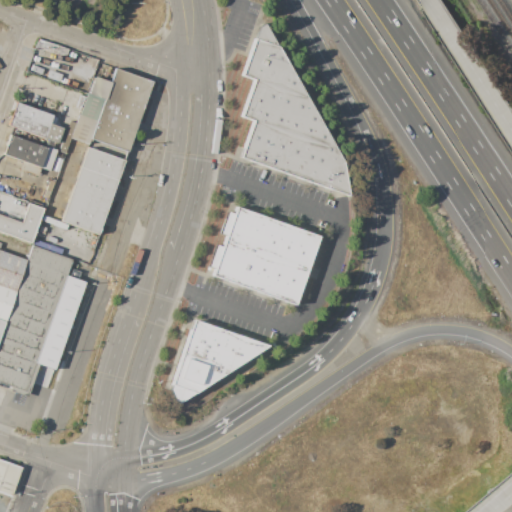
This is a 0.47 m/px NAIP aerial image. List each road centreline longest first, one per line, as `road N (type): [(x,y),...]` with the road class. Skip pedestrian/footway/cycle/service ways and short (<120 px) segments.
road 1 (motorway): [(93,469),(134,480),(187,469),(413,332),(458,330),(511,352)]
road 2 (tertiary): [(195,71),(181,89),(167,192),(103,387),(93,469)]
road 3 (tertiary): [(122,458),(133,382),(199,171),(207,91),(195,71)]
road 4 (motorway): [(328,0),(511,278)]
road 5 (motorway): [(292,0),(372,151),(383,207),(375,273)]
road 6 (motorway): [(348,328),(306,370),(216,430),(166,452),(122,458)]
road 7 (motorway): [(511,202),(378,0)]
road 8 (residential): [(0,10),(130,57),(195,71)]
road 9 (motorway): [(511,130),(426,0)]
